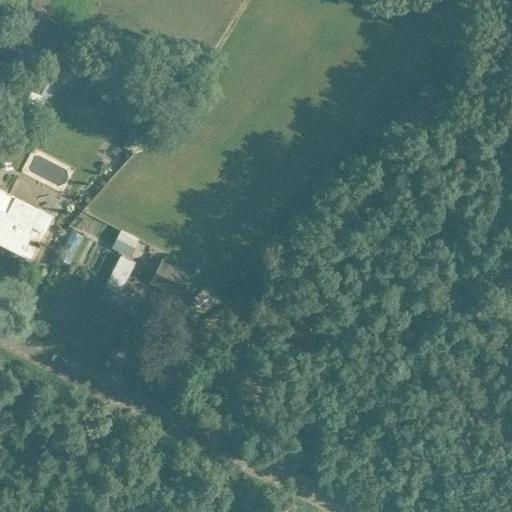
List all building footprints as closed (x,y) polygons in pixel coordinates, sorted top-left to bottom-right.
[(63,71),(47,63),(34,89),(49,98),(63,71)] [(39,241),(52,216),(0,189),(0,241),(31,257),(37,245),(39,246),(41,242),(39,241)] [(69,254),(86,258),(93,230),(76,226),(69,254)] [(123,245),(148,255),(156,238),(130,227),(123,245)] [(131,323),(142,301),(121,290),(135,261),(121,254),(95,305),(96,306),(92,314),(125,331),(129,322),(131,323)] [(181,297),(193,273),(163,258),(151,282),(181,297)]
